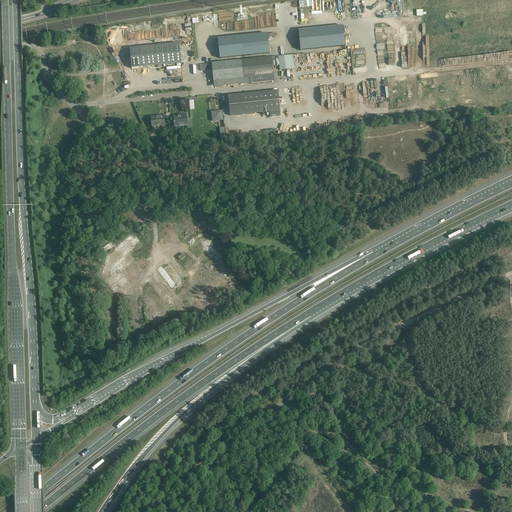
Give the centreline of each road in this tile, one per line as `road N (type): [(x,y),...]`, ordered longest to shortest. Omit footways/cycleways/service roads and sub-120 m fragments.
road 1 (primary): [(5,0),(18,448)]
road 2 (motorway): [(371,252),(207,361),(13,511)]
road 3 (primary): [(35,409),(16,0)]
road 4 (track): [(151,510),(253,415),(284,405),(436,498),(474,511)]
road 5 (motorway): [(371,252),(69,416)]
road 6 (motorway): [(36,511),(216,374),(309,316)]
road 7 (motorway): [(103,511),(157,439),(309,316)]
road 8 (track): [(292,407),(325,367),(511,271)]
road 9 (motorway): [(309,316),(511,205)]
road 10 (motorway): [(511,180),(371,252)]
